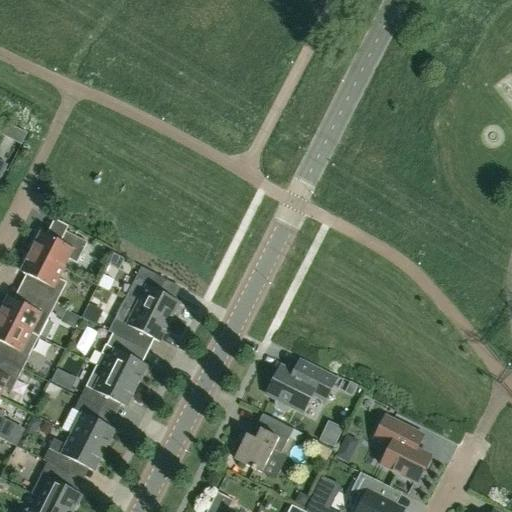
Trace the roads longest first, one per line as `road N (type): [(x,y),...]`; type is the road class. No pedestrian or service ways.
road 1 (residential): [(140,511),(295,203)]
road 2 (unclassified): [(295,203),(398,0)]
